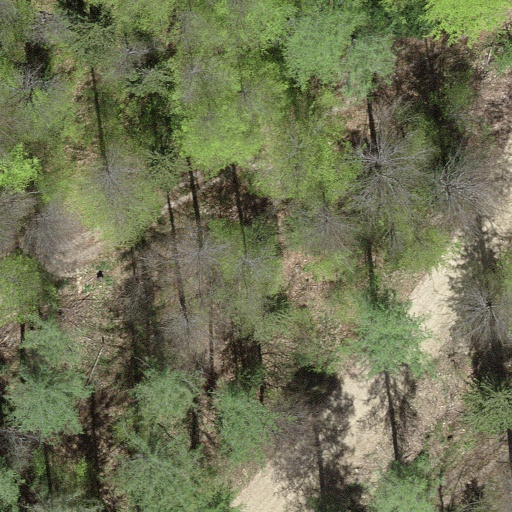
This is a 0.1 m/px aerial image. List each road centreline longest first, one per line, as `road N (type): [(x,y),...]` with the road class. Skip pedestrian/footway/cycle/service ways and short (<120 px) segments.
road 1 (track): [(511,16),(0,302)]
road 2 (track): [(511,207),(274,511)]
road 3 (track): [(511,437),(397,511)]
